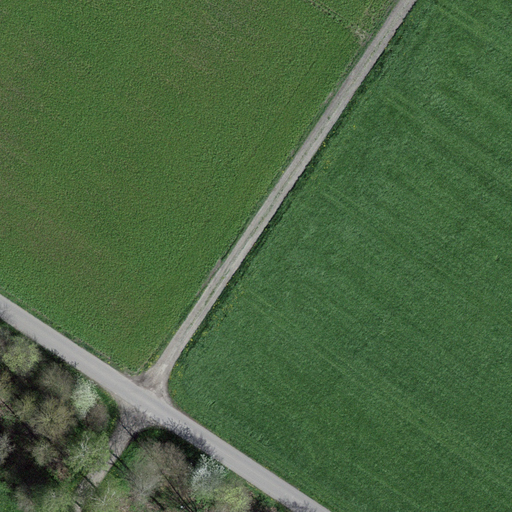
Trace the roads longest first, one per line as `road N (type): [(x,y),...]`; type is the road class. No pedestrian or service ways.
road 1 (track): [(420,0),(71,511)]
road 2 (track): [(312,511),(0,303)]
